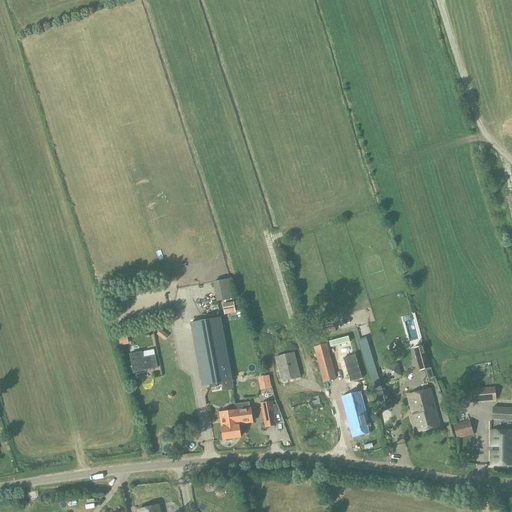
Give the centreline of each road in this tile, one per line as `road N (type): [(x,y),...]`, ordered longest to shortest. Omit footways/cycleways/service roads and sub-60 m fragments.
road 1 (unclassified): [(511,487),(286,458),(0,487)]
road 2 (track): [(439,0),(480,129),(511,161)]
road 3 (unknown): [(207,462),(190,325)]
